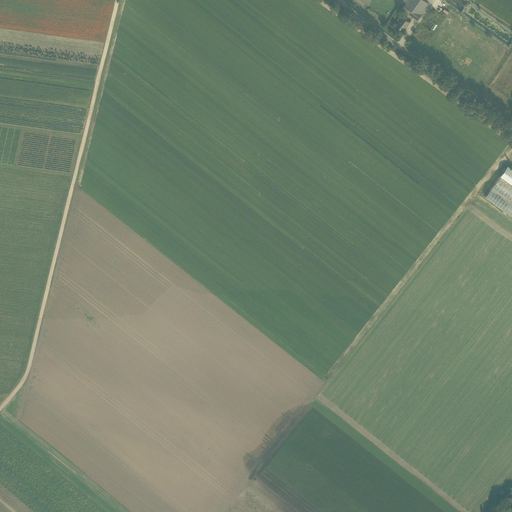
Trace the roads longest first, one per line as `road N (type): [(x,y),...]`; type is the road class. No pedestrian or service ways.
road 1 (track): [(0,408),(26,373),(117,0)]
road 2 (unclassified): [(511,129),(334,0)]
